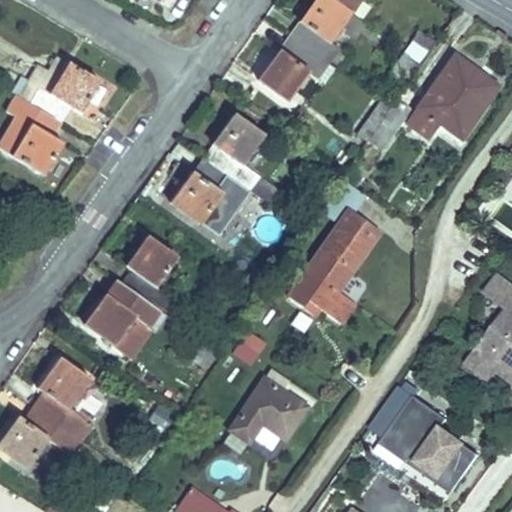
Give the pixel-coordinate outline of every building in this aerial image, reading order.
[(314,0),(299,22),(305,26),(294,41),(327,64),(338,48),(330,42),(359,0),(314,0)] [(289,37),(294,41),(305,26),(299,22),(289,37)] [(404,85),(434,42),(420,32),(390,75),(404,85)] [(284,55),(294,41),(289,37),(278,51),(284,55)] [(327,64),(294,41),(284,55),(278,51),(257,81),(278,95),(284,86),(294,93),(308,73),(316,80),(327,64)] [(479,73),(455,56),(448,66),(472,83),(479,73)] [(36,67),(18,97),(59,122),(68,106),(71,108),(76,98),(86,104),(99,82),(67,63),(65,67),(55,61),(47,74),(36,67)] [(334,69),(327,64),(316,80),(323,84),(334,69)] [(498,86),(479,73),(472,83),(448,66),(407,124),(428,138),(438,123),(461,139),(498,86)] [(287,102),(294,93),(284,86),(278,95),(287,102)] [(59,122),(18,97),(15,95),(5,112),(14,117),(0,140),(0,149),(43,175),(56,154),(46,148),(52,139),(50,137),(59,122)] [(76,98),(71,108),(80,113),(86,104),(76,98)] [(410,109),(396,100),(390,108),(368,140),(381,150),(410,109)] [(390,108),(381,102),(358,133),(368,140),(390,108)] [(233,114),(212,144),(218,148),(207,162),(249,192),(260,177),(242,164),(257,145),(248,138),(254,129),(233,114)] [(265,133),(256,127),(254,129),(248,138),(257,145),(265,133)] [(62,144),(52,139),(46,148),(56,154),(62,144)] [(212,144),(202,158),(207,162),(218,148),(212,144)] [(249,192),(202,158),(170,203),(218,236),(249,192)] [(364,175),(351,165),(342,178),(355,187),(364,175)] [(287,196),(260,177),(249,192),(276,211),(287,196)] [(365,196),(341,179),(319,211),(335,222),(347,205),(355,211),(365,196)] [(377,233),(348,212),(307,270),(336,291),(377,233)] [(132,271),(122,286),(165,317),(176,301),(156,287),(170,267),(161,261),(168,252),(147,237),(125,267),(132,271)] [(177,258),(168,252),(161,261),(170,267),(177,258)] [(258,290),(267,277),(254,267),(245,280),(258,290)] [(336,291),(307,270),(288,298),(303,309),(308,301),(322,311),(341,324),(355,304),(336,291)] [(511,286),(497,276),(484,293),(505,308),(466,361),(489,379),(496,370),(501,363),(511,370),(511,286)] [(112,300),(122,286),(115,281),(105,295),(112,300)] [(165,317),(122,286),(112,300),(105,295),(84,325),(131,358),(151,329),(156,332),(166,317),(165,317)] [(322,311),(308,301),(303,309),(316,318),(322,311)] [(232,353),(248,365),(264,344),(248,332),(232,353)] [(216,352),(202,343),(191,359),(204,369),(216,352)] [(45,394),(35,408),(79,439),(90,424),(68,409),(82,389),(73,383),(80,373),(59,358),(38,388),(45,394)] [(511,381),(511,370),(501,363),(496,370),(511,381)] [(289,382),(270,369),(229,430),(248,443),(253,436),(261,425),(284,440),(306,407),(282,392),(289,382)] [(89,380),(80,373),(73,383),(82,389),(89,380)] [(406,383),(402,388),(414,397),(418,391),(406,383)] [(383,438),(427,469),(423,474),(451,494),(478,455),(440,429),(447,420),(414,397),(402,388),(399,386),(378,415),(393,425),(383,438)] [(79,439),(35,408),(25,422),(17,417),(0,441),(0,449),(17,462),(24,453),(32,459),(47,439),(68,455),(79,439)] [(369,428),(383,438),(393,425),(378,415),(369,428)] [(271,448),(278,436),(261,425),(253,436),(271,448)] [(427,469),(383,438),(379,444),(423,474),(427,469)] [(26,468),(32,459),(24,453),(17,462),(26,468)] [(222,511),(190,490),(175,511),(222,511)]
